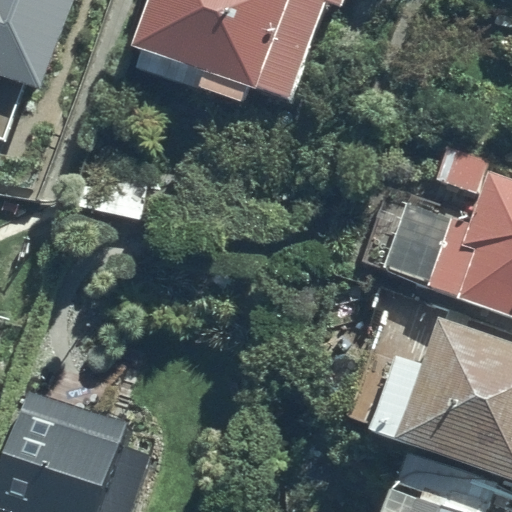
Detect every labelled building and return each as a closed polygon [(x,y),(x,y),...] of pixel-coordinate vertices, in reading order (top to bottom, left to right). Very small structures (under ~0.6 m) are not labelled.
[(211,93),(250,106),(254,94),(263,97),(265,89),(299,100),(330,8),(346,13),(350,0),(151,0),(135,51),(217,78),(211,93)] [(77,174),(71,204),(149,219),(155,189),(77,174)] [(511,320),(511,181),(495,175),(475,233),(451,225),(428,293),(511,320)] [(511,347),(447,324),(430,370),(402,360),(375,435),(376,437),(378,431),(511,479),(511,347)] [(36,421),(22,416),(0,480),(0,511),(137,511),(158,452),(129,443),(137,420),(47,390),(36,421)] [(490,511),(498,490),(405,459),(387,511),(490,511)]
